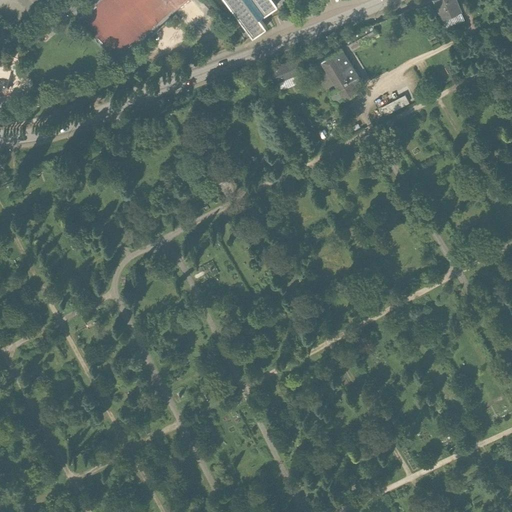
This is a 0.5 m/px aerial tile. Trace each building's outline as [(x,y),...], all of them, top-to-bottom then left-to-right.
[(237,0),(261,35),(277,24),(270,15),(287,3),(284,0),(237,0)] [(434,0),(446,28),(464,20),(455,0),(434,0)] [(372,25),(344,37),(348,44),(352,50),(378,35),(372,25)] [(324,46),(329,55),(332,53),(327,44),(324,46)] [(329,55),(313,65),(334,101),(342,96),(345,100),(357,92),(355,89),(363,84),(341,48),(332,53),(329,55)] [(299,56),(268,69),(274,83),(305,70),(299,56)] [(305,70),(274,83),(277,92),(309,79),(305,70)] [(406,94),(381,107),(385,116),(410,103),(406,94)]
